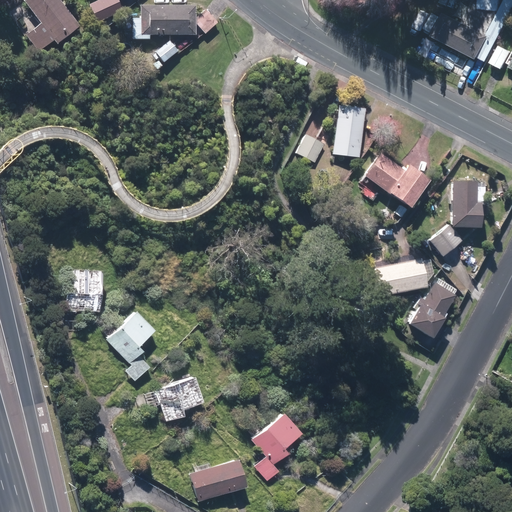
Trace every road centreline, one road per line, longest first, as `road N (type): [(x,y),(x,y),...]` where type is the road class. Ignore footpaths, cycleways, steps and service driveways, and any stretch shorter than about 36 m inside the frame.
road 1 (residential): [(257,0),(511,145)]
road 2 (residential): [(365,511),(438,422),(511,275)]
road 3 (motorway): [(0,285),(54,511)]
